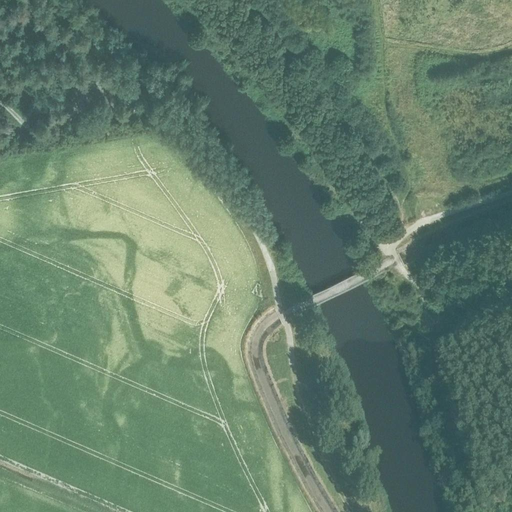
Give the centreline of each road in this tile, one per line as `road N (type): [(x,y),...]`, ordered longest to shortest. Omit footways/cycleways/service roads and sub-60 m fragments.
road 1 (track): [(0,108),(33,128),(123,111),(161,113),(249,225),(283,314)]
road 2 (track): [(197,0),(299,120),(393,259)]
road 3 (track): [(407,229),(354,136),(246,0)]
road 4 (unclassified): [(283,314),(393,259),(407,229),(511,191)]
